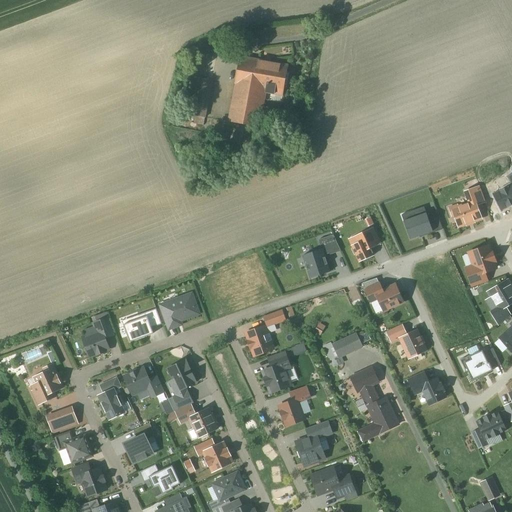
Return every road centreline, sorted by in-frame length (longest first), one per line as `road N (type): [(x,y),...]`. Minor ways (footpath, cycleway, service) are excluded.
road 1 (residential): [(135,511),(73,378),(189,336)]
road 2 (residential): [(224,323),(309,507),(302,511)]
road 3 (residential): [(511,373),(482,398),(462,398),(399,263)]
road 4 (residential): [(189,336),(270,511)]
road 5 (residential): [(224,323),(399,263)]
